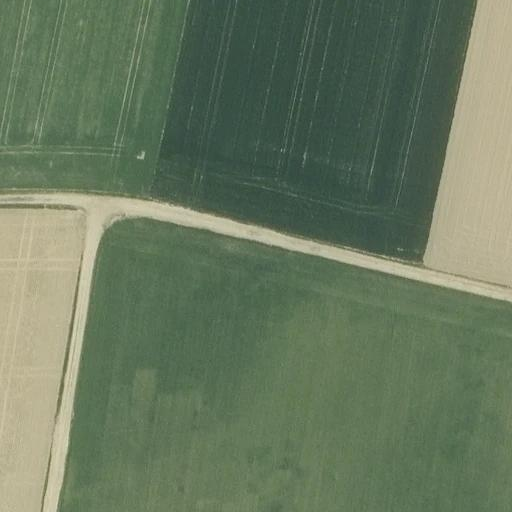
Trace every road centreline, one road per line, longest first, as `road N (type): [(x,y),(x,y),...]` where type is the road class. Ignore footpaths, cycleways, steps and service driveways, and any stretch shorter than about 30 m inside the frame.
road 1 (track): [(99,205),(511,307)]
road 2 (track): [(49,511),(99,205),(0,202)]
